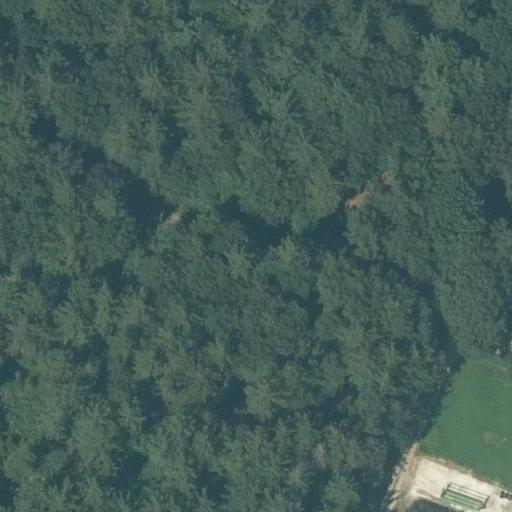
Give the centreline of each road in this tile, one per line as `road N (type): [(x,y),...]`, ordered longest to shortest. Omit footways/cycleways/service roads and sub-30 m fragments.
road 1 (track): [(412,300),(0,139)]
road 2 (track): [(412,300),(511,55)]
road 3 (track): [(412,300),(330,511)]
